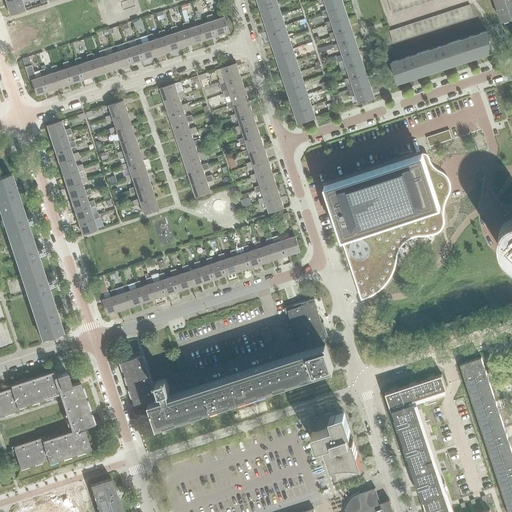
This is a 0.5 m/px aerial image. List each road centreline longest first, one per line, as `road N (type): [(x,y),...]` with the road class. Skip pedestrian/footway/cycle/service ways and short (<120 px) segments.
road 1 (residential): [(21,117),(249,42)]
road 2 (residential): [(94,337),(322,263)]
road 3 (residential): [(284,143),(511,70)]
road 4 (residential): [(94,337),(21,117)]
road 5 (residential): [(499,334),(361,379)]
road 6 (residential): [(0,503),(133,459)]
road 7 (residential): [(361,379),(404,511)]
road 8 (residential): [(133,459),(94,337)]
road 9 (residential): [(322,263),(284,143)]
road 10 (residential): [(361,379),(322,263)]
